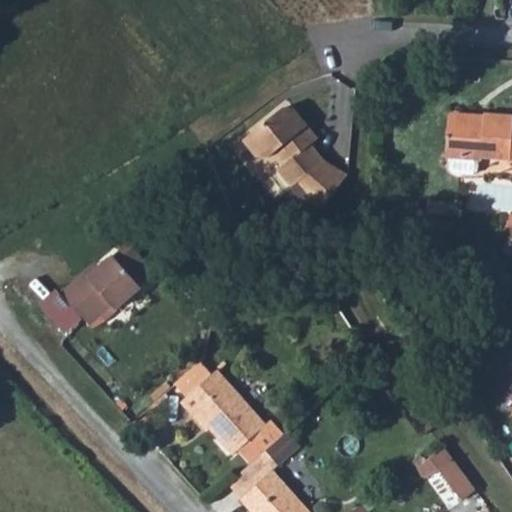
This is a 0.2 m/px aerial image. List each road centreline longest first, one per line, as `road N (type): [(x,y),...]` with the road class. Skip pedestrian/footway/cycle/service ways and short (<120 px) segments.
road 1 (residential): [(189,511),(0,322)]
road 2 (residential): [(364,35),(511,41)]
